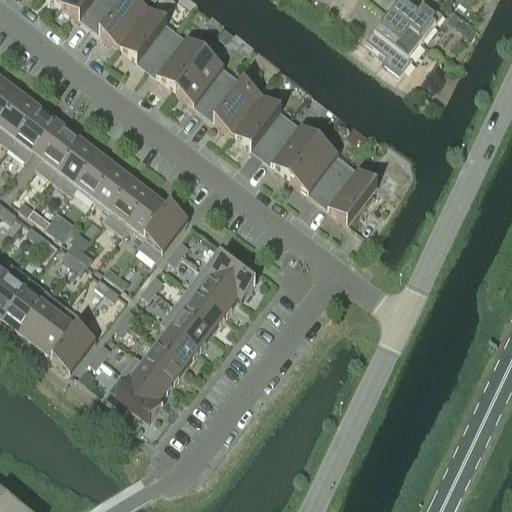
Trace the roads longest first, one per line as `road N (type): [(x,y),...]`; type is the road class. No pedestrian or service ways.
road 1 (residential): [(0,17),(337,274)]
road 2 (residential): [(119,511),(180,474),(337,274)]
road 3 (tertiary): [(511,91),(401,323)]
road 4 (tertiary): [(401,323),(311,511)]
road 5 (primary): [(440,511),(511,361)]
